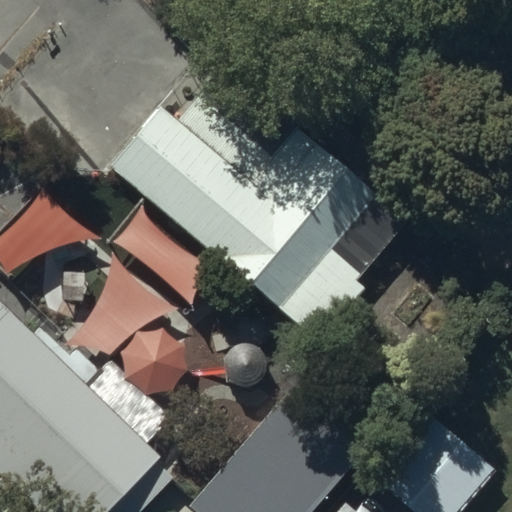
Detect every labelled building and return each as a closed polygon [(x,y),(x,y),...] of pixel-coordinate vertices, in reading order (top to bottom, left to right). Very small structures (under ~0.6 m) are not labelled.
[(158,113),(106,174),(222,268),(219,271),(314,348),(361,291),(356,286),(405,226),(295,131),(270,160),(197,97),(172,126),(158,113)] [(24,338),(0,314),(0,479),(34,511),(140,511),(171,480),(140,450),(166,424),(144,401),(147,401),(150,401),(153,401),(155,401),(158,400),(161,399),(163,398),(166,397),(168,395),(170,394),(173,392),(174,390),(176,387),(178,385),(179,382),(180,380),(181,377),(181,374),(182,371),(182,369),(182,366),(181,363),(181,360),(180,358),(179,355),(177,353),(176,350),(174,348),(172,346),(170,344),(168,342),(165,341),(163,339),(160,338),(158,338),(155,337),(152,337),(149,337),(146,337),(144,337),(141,338),(138,339),(135,340),(133,341),(131,343),(128,344),(126,346),(124,348),(123,351),(121,353),(120,355),(119,358),(118,361),(117,363),(117,366),(117,369),(117,372),(118,375),(118,378),(107,366),(95,378),(41,323),(24,338)] [(511,321),(503,328),(511,338),(511,321)] [(286,392),(179,511),(312,511),(360,458),(286,392)] [(511,449),(511,403),(471,445),(494,468),(511,449)] [(460,511),(493,474),(429,420),(372,486),(402,511),(460,511)]
